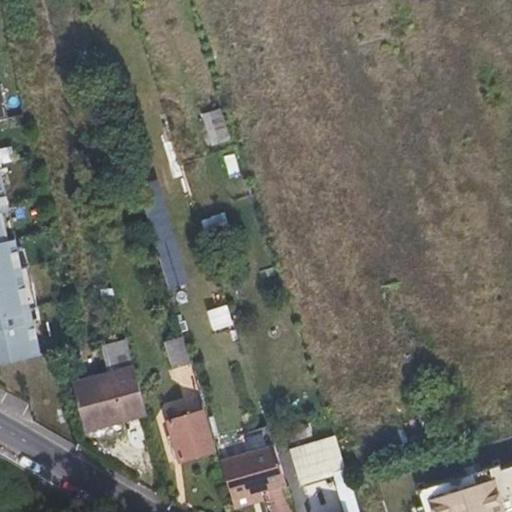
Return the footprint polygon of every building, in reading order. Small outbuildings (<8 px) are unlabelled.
[(0,366),(44,357),(0,157),(0,366)] [(186,364),(178,339),(167,343),(174,367),(186,364)] [(149,420),(135,370),(94,380),(95,385),(83,388),(93,434),(149,420)] [(94,380),(93,373),(80,376),(83,388),(95,385),(94,380)] [(192,384),(189,375),(181,378),(183,386),(192,384)] [(83,388),(80,376),(72,377),(75,389),(83,388)] [(93,434),(83,388),(75,389),(87,435),(93,434)] [(423,412),(383,424),(393,455),(433,442),(423,412)] [(197,414),(165,423),(175,460),(209,450),(197,414)] [(357,511),(349,485),(334,436),(291,450),(302,486),(335,475),(346,511),(357,511)] [(284,484),(271,443),(215,460),(227,500),(259,491),(284,484)] [(511,511),(511,460),(419,489),(425,511),(511,511)] [(230,510),(261,501),(259,491),(227,500),(230,510)]
